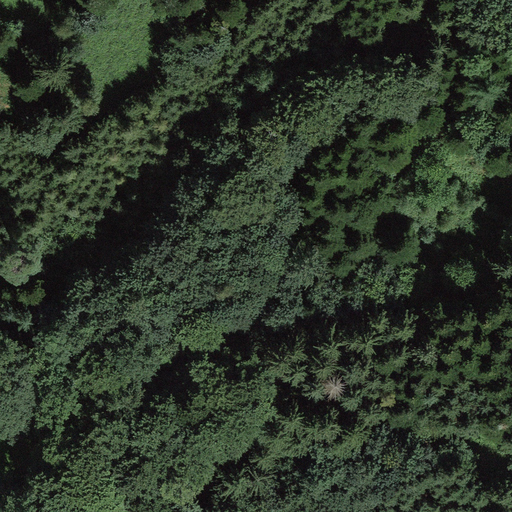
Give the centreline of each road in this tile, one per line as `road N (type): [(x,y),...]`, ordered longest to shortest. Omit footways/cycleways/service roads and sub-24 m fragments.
road 1 (track): [(43,383),(108,378),(390,289),(511,262)]
road 2 (track): [(380,419),(108,378)]
road 3 (track): [(173,511),(43,383),(0,359)]
road 4 (track): [(511,469),(380,419)]
